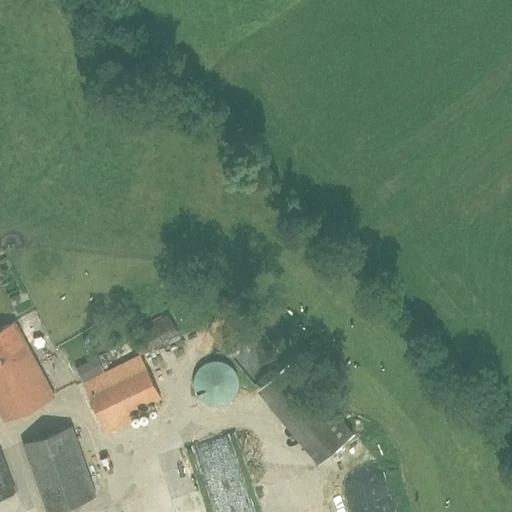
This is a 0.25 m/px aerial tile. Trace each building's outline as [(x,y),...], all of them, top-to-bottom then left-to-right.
[(140,354),(179,332),(168,313),(129,336),(140,354)] [(0,411),(4,419),(53,394),(14,320),(0,326),(0,411)] [(97,356),(76,367),(83,381),(104,370),(97,356)] [(198,367),(201,406),(241,403),(237,364),(198,367)] [(103,427),(161,398),(145,365),(86,393),(103,427)] [(111,511),(115,472),(0,462),(0,511),(111,511)]
